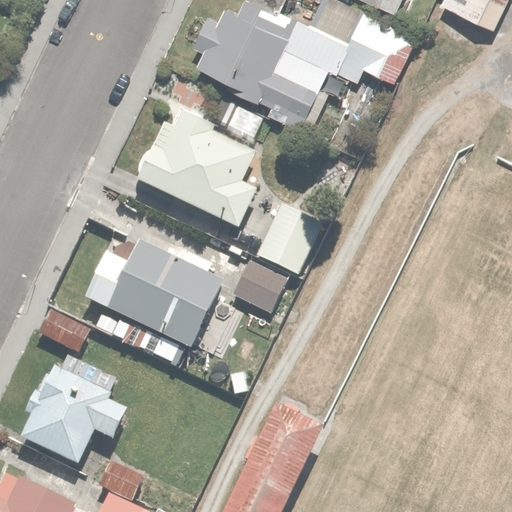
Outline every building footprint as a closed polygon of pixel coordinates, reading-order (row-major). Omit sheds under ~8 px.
[(398,22),(346,0),(321,0),(312,22),(281,8),(284,0),(243,0),(238,13),(226,7),(220,20),(209,16),(197,44),(207,49),(201,63),(238,78),(235,87),(274,103),(271,111),(306,126),(331,66),(365,80),(370,69),(399,81),(416,41),(394,32),(398,22)] [(368,0),(399,13),(404,0),(368,0)] [(510,0),(445,0),(445,2),(498,27),(510,0)] [(137,179),(141,180),(243,225),(259,188),(245,182),(260,148),(218,130),(220,124),(185,108),(178,126),(163,120),(137,179)] [(324,224),(285,204),(261,254),(300,273),(324,224)] [(140,242),(110,307),(193,347),(224,282),(140,242)] [(291,278),(253,261),(237,295),(274,313),(291,278)] [(52,304),(39,330),(81,351),(94,324),(52,304)] [(33,416),(24,436),(77,461),(93,427),(114,437),(129,405),(114,399),(117,393),(57,365),(44,393),(35,389),(24,412),(33,416)] [(225,511),(288,511),(332,427),(281,401),(225,511)] [(151,511),(132,502),(145,474),(115,460),(104,483),(114,487),(102,511),(151,511)] [(84,511),(6,476),(0,488),(0,511),(84,511)]
